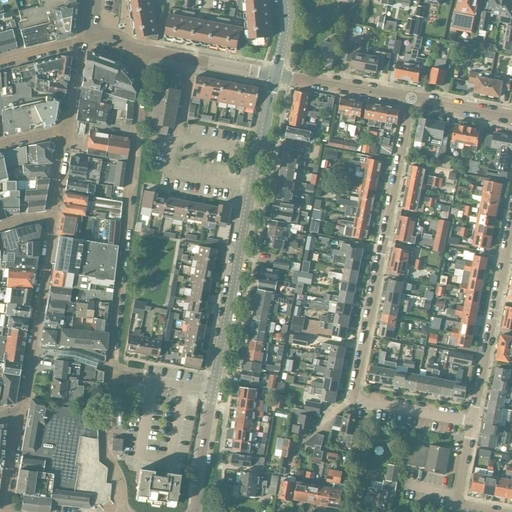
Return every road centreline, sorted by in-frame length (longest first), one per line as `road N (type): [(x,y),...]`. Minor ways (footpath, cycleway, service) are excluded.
road 1 (residential): [(472,420),(353,398),(412,100)]
road 2 (residential): [(142,49),(111,372)]
road 3 (residential): [(212,391),(276,76)]
road 4 (residential): [(4,511),(49,216)]
road 5 (residential): [(472,420),(511,219)]
road 6 (residential): [(111,372),(103,434),(122,511)]
road 7 (residential): [(412,100),(276,76)]
road 8 (residential): [(142,49),(276,76)]
road 9 (residential): [(196,511),(212,391)]
